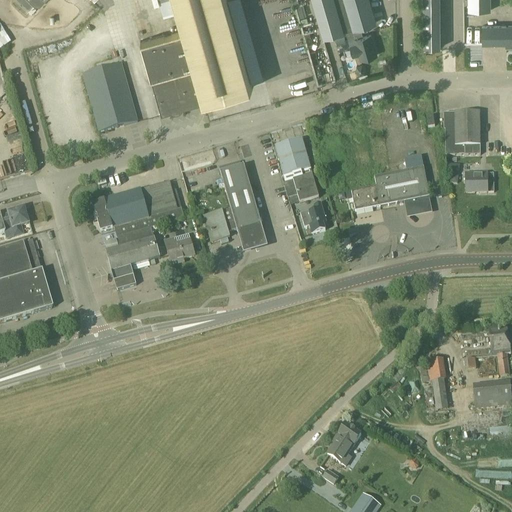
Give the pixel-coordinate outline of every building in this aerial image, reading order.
[(44,0),(46,1),(46,0),(18,0),(29,9),(33,5),(27,0),(44,0)] [(157,38),(141,43),(162,116),(204,104),(203,102),(250,88),(254,87),(250,73),(237,27),(233,29),(224,0),(159,0),(165,17),(176,13),(181,31),(177,33),(157,38)] [(229,0),(237,27),(250,73),(262,69),(241,0),(229,0)] [(312,0),(324,38),(333,35),(323,0),(312,0)] [(323,0),(333,35),(376,22),(369,0),(323,0)] [(468,0),(469,10),(491,10),(490,0),(468,0)] [(36,9),(33,6),(28,11),(31,14),(36,9)] [(0,26),(0,49),(11,44),(2,25),(0,26)] [(511,25),(482,26),(482,44),(506,44),(506,47),(511,46),(511,25)] [(361,27),(345,31),(348,42),(355,40),(356,44),(350,46),(353,56),(360,54),(361,60),(377,55),(371,35),(363,37),(361,27)] [(455,43),(455,31),(438,31),(438,43),(455,43)] [(470,56),(481,55),(481,42),(469,43),(470,56)] [(99,134),(114,129),(138,123),(122,65),(83,76),(99,134)] [(455,114),(444,114),(444,131),(445,131),(445,157),(480,156),(480,147),(479,114),(455,114)] [(435,127),(433,117),(427,117),(428,128),(435,127)] [(302,140),(276,148),(275,148),(284,177),(286,183),(284,184),(288,198),(297,196),(300,204),(319,199),(311,169),(302,140)] [(355,213),(404,203),(407,220),(432,215),(429,198),(430,198),(422,158),(404,161),(372,168),(375,180),(350,185),(355,213)] [(448,165),(447,174),(451,174),(451,175),(459,176),(460,166),(448,165)] [(244,167),(220,174),(231,210),(204,218),(211,244),(230,239),(228,234),(237,231),(237,232),(261,225),(244,167)] [(474,177),(466,178),(466,194),(487,193),(494,193),(494,188),(494,175),(487,175),(474,175),(474,177)] [(97,221),(100,234),(114,230),(117,240),(140,233),(141,232),(147,231),(151,230),(184,220),(177,191),(172,192),(170,183),(141,191),(105,202),(105,201),(92,204),(96,218),(98,217),(98,221),(97,221)] [(309,212),(300,215),(305,229),(310,227),(312,236),(325,232),(323,225),(326,224),(321,205),(314,207),(315,212),(309,214),(309,212)] [(0,234),(4,233),(4,230),(11,228),(11,230),(27,225),(22,209),(7,214),(7,215),(0,217),(0,234)] [(261,225),(237,232),(244,256),(268,249),(261,225)] [(114,282),(117,291),(136,286),(131,267),(160,259),(154,239),(153,239),(151,230),(147,231),(141,232),(140,233),(117,240),(120,249),(106,253),(111,273),(111,272),(114,282)] [(175,240),(165,242),(170,264),(194,257),(190,242),(176,245),(175,240)] [(32,241),(0,250),(0,284),(41,272),(32,241)] [(41,272),(0,284),(0,324),(52,309),(47,292),(42,275),(41,272)] [(493,328),(489,328),(492,357),(496,356),(497,356),(500,377),(510,376),(507,355),(511,354),(507,327),(493,328)] [(475,359),(467,360),(468,370),(476,369),(475,359)] [(428,370),(421,371),(422,384),(432,382),(437,412),(448,411),(444,381),(441,361),(427,363),(428,370)] [(511,402),(510,382),(473,386),(475,411),(511,406),(511,402)] [(351,456),(349,454),(355,447),(354,446),(361,435),(346,425),(338,436),(338,435),(332,443),(334,444),(327,455),(346,467),(351,459),(350,458),(351,456)] [(511,428),(491,430),(491,435),(503,434),(504,439),(511,438),(511,428)] [(411,461),(409,464),(409,468),(412,471),(416,471),(419,468),(418,464),(416,461),(411,461)] [(511,479),(511,470),(475,469),(475,478),(511,479)] [(328,471),(323,479),(334,487),(339,479),(328,471)] [(351,511),(376,511),(380,506),(363,495),(351,511)]
